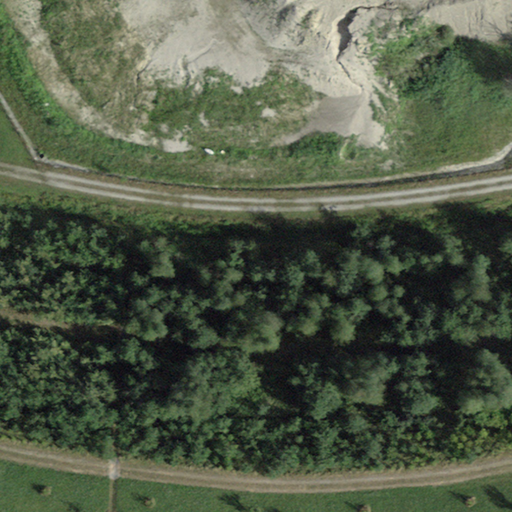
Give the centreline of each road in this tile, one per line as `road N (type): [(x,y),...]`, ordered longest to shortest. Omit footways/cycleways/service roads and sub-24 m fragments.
road 1 (track): [(0,168),(112,192),(238,205),(404,199),(511,182)]
road 2 (track): [(511,465),(336,487),(211,480),(0,450)]
